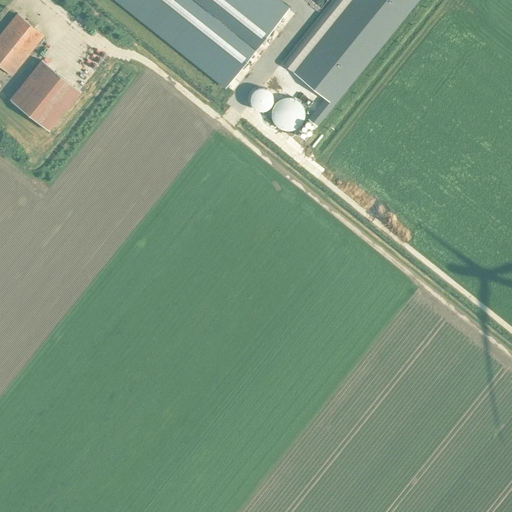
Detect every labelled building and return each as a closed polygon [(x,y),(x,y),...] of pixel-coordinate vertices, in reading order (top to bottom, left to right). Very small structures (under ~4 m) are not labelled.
[(118,0),(226,86),(288,8),(277,0),(118,0)] [(294,72),(352,0),(331,0),(282,62),(294,72)] [(417,0),(352,0),(294,72),(326,98),(309,119),(317,125),(417,0)] [(0,64),(12,74),(44,35),(17,14),(0,34),(0,64)] [(10,99),(49,130),(81,91),(42,60),(10,99)] [(260,91),(267,81),(260,76),(254,87),(260,91)]
